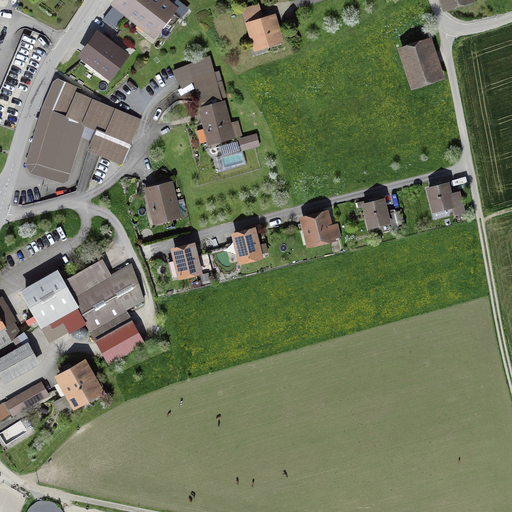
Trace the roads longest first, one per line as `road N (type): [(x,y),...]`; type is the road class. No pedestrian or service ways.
road 1 (residential): [(468,167),(147,249)]
road 2 (tertiary): [(0,197),(41,81),(93,0)]
road 3 (track): [(511,382),(480,218)]
road 4 (residential): [(445,32),(468,167)]
road 5 (unknown): [(76,199),(118,226),(149,302)]
road 6 (track): [(147,511),(23,483)]
